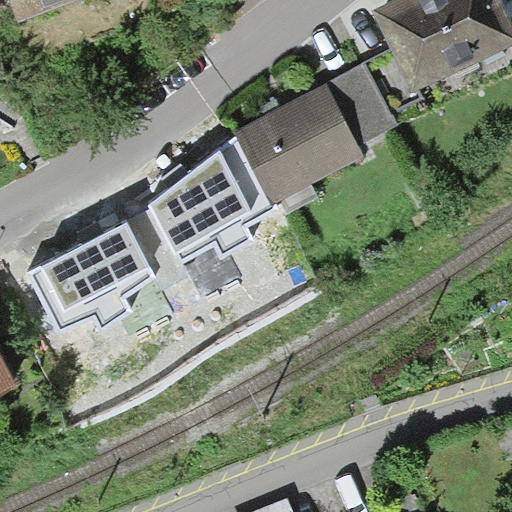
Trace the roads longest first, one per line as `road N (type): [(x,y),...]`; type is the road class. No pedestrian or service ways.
road 1 (residential): [(0,215),(316,0)]
road 2 (residential): [(511,396),(193,511)]
